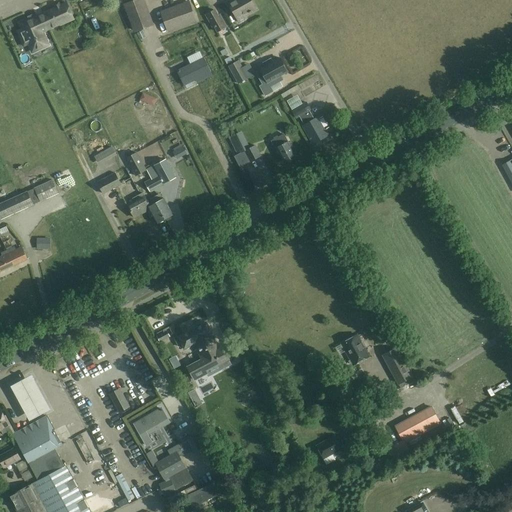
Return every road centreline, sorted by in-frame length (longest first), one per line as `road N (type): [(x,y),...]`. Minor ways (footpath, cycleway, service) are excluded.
road 1 (secondary): [(0,365),(375,161)]
road 2 (unclassified): [(511,316),(407,144)]
road 3 (unknown): [(129,511),(147,503),(61,345)]
road 4 (unclassified): [(375,161),(279,0)]
road 5 (unknown): [(314,206),(384,340)]
